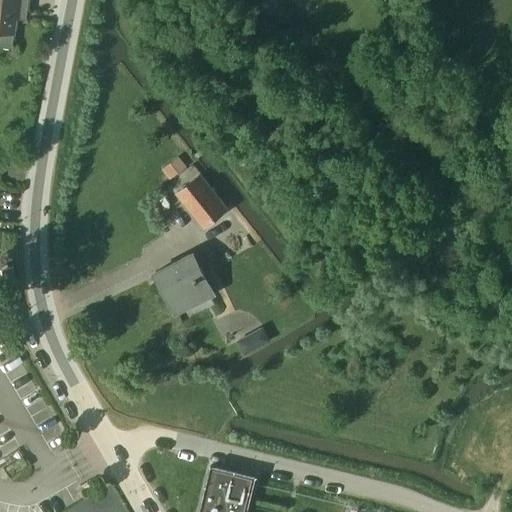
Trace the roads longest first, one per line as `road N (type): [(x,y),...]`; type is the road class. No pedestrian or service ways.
road 1 (tertiary): [(111,448),(60,361),(37,295),(36,187),(71,0)]
road 2 (unclassified): [(450,511),(153,435),(111,448)]
